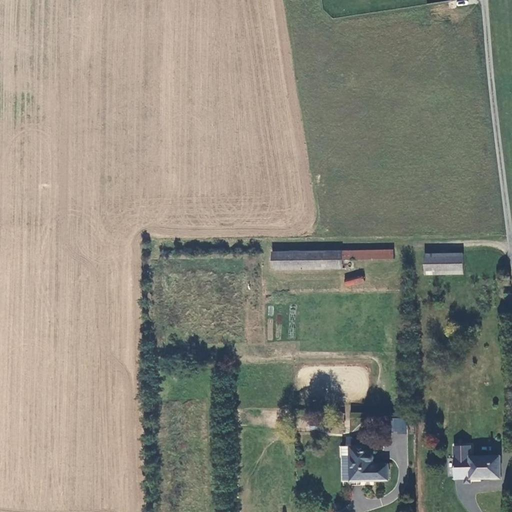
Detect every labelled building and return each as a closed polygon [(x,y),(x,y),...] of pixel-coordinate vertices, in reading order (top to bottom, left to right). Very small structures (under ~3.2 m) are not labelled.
[(278,254),(279,272),(348,271),(348,263),(400,262),(400,253),(278,254)] [(469,257),(431,257),(431,277),(469,277),(469,257)] [(346,288),(365,283),(363,276),(344,282),(346,288)] [(334,433),(345,433),(346,421),(349,421),(349,414),(337,413),(336,420),(335,420),(334,433)] [(310,429),(319,430),(320,419),(311,419),(310,426),(310,429)] [(335,420),(325,419),(324,432),(334,433),(335,420)] [(382,429),(408,428),(407,419),(382,419),(382,429)] [(501,477),(501,455),(471,455),(471,444),(455,445),(455,478),(464,478),(472,478),(471,477),(481,476),(481,477),(501,477)] [(393,465),(377,466),(377,447),(355,447),(355,475),(355,482),(393,482),(393,465)]
